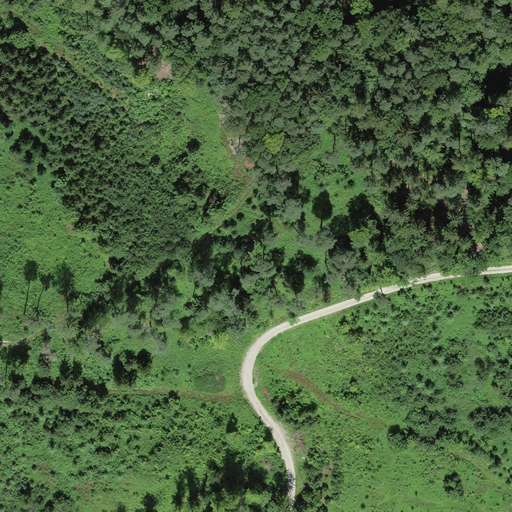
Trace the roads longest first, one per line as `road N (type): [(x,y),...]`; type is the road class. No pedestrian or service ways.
road 1 (track): [(287,511),(285,456),(245,380),(260,338),(281,321),(432,278),(511,271)]
road 2 (track): [(0,346),(128,292),(216,229),(297,142)]
road 3 (track): [(21,336),(65,377),(108,389),(168,395),(245,380)]
road 4 (track): [(404,0),(297,142)]
